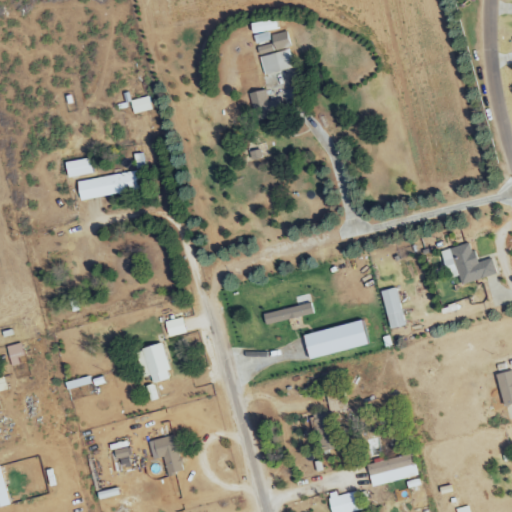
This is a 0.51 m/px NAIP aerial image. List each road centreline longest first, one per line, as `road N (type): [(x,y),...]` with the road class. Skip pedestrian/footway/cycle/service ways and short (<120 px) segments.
road 1 (residential): [(209,299),(264,511)]
road 2 (residential): [(491,0),(491,60),(511,146)]
